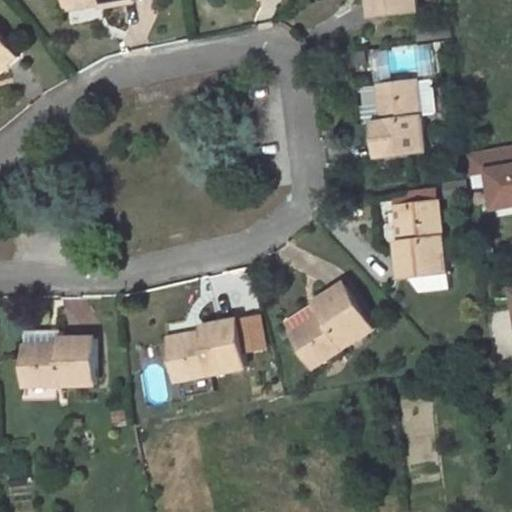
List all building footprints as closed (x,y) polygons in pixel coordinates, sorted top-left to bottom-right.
[(70,11),(104,6),(103,0),(100,0),(69,5),(70,11)] [(373,0),(375,16),(420,11),(418,0),(373,0)] [(0,32),(0,75),(22,57),(0,32)] [(380,121),(384,157),(429,152),(421,81),(381,86),(385,121),(380,121)] [(376,86),(380,121),(385,121),(381,86),(376,86)] [(511,166),(493,170),(501,209),(511,206),(511,166)] [(454,290),(442,200),(405,205),(409,241),(402,242),(406,278),(412,278),(424,294),(454,290)] [(397,206),(402,242),(409,241),(405,205),(397,206)] [(319,367),(380,329),(350,283),(319,302),(328,316),(298,335),(319,367)] [(288,321),(298,335),(328,316),(319,302),(288,321)] [(182,381),(252,368),(243,319),(208,326),(208,329),(209,335),(174,342),(182,381)] [(174,342),(209,335),(208,329),(173,336),(174,342)] [(102,384),(101,338),(64,339),(64,332),(29,333),(30,386),(27,386),(27,402),(62,401),(61,385),(102,384)]
